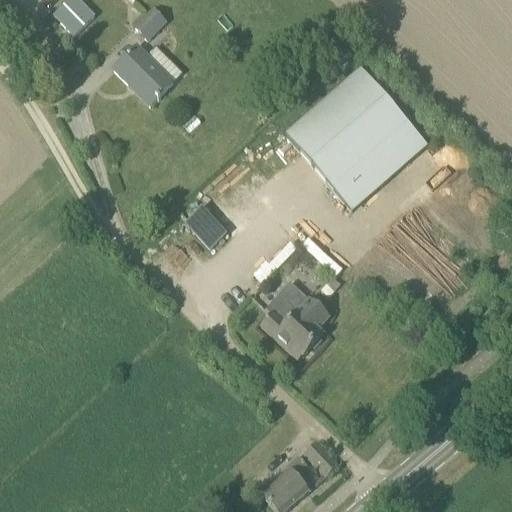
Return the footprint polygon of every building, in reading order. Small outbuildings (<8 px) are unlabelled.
[(92,0),(72,0),(66,7),(83,24),(100,7),(92,0)] [(147,44),(165,27),(153,15),(136,32),(147,44)] [(158,53),(148,62),(138,51),(114,75),(150,111),(173,87),(182,78),(158,53)] [(353,215),(427,150),(361,75),(286,141),(353,215)] [(285,305),(274,317),(262,330),(290,357),(295,352),(304,360),(323,340),(316,334),(328,322),(310,305),(299,318),(285,305)] [(316,446),(304,458),(326,482),(339,469),(316,446)] [(290,475),(261,500),(271,511),(291,511),(310,496),(296,481),(308,471),(299,461),(287,472),(290,475)]
